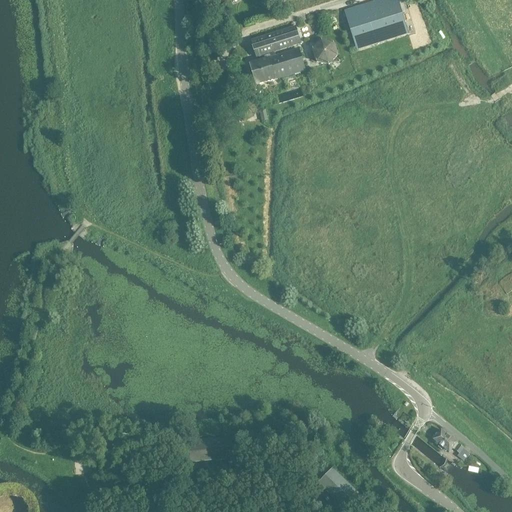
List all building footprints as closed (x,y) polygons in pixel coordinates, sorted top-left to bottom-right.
[(350,50),(402,35),(391,0),(377,0),(339,11),(350,50)] [(257,58),(269,54),(301,44),(296,28),(252,41),(257,58)] [(329,65),(337,56),(334,44),(322,41),(313,50),(317,62),(329,65)] [(270,59),(265,61),(250,65),(256,87),(305,72),(298,50),(270,59)] [(175,233),(175,222),(161,222),(161,233),(175,233)] [(511,272),(499,282),(507,293),(510,291),(511,289),(511,272)] [(435,440),(450,453),(458,444),(442,431),(435,440)] [(228,439),(188,443),(190,463),(230,459),(228,439)] [(455,449),(460,454),(458,457),(464,462),(470,454),(459,445),(455,449)] [(318,484),(347,511),(361,498),(332,469),(318,484)] [(36,511),(36,510),(34,504),(32,499),(28,495),(25,491),(20,489),(15,487),(9,486),(4,486),(0,487),(0,511),(36,511)]
